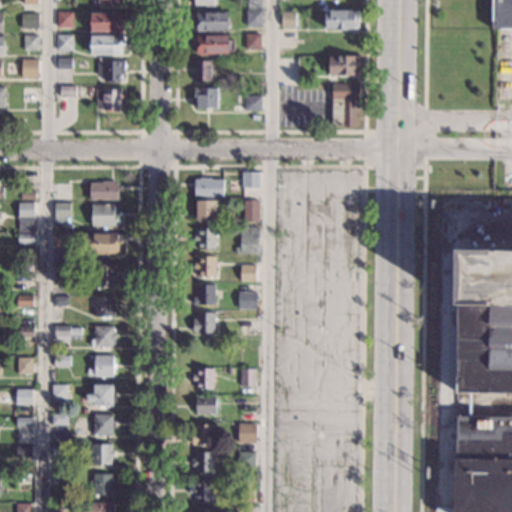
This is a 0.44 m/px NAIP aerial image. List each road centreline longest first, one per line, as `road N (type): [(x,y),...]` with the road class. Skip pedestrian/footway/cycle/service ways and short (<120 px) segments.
road 1 (residential): [(154,511),(160,0)]
road 2 (secondary): [(395,511),(399,0)]
road 3 (residential): [(398,150),(0,149)]
